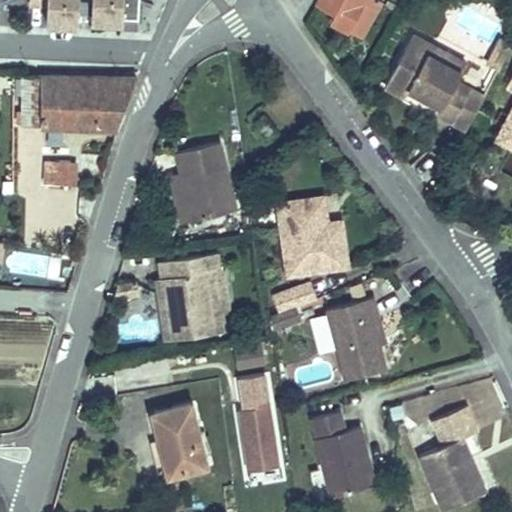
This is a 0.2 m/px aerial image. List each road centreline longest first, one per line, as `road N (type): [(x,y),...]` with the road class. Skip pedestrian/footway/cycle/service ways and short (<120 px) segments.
road 1 (residential): [(168,60),(35,473)]
road 2 (residential): [(469,283),(277,21)]
road 3 (residential): [(168,60),(0,45)]
